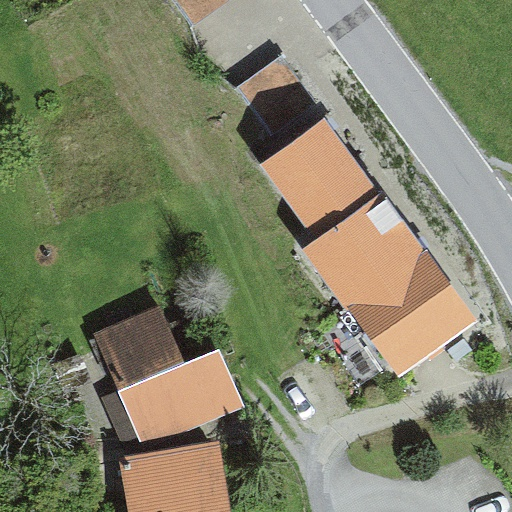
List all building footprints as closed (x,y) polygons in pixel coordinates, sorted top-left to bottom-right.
[(181,0),(200,23),(229,0),(181,0)] [(328,122),(260,167),(305,236),(374,191),(328,122)] [(392,205),(314,258),(396,379),(474,326),(392,205)] [(184,309),(114,334),(155,448),(261,411),(243,361),(207,374),(184,309)] [(249,511),(241,452),(135,468),(141,511),(249,511)]
